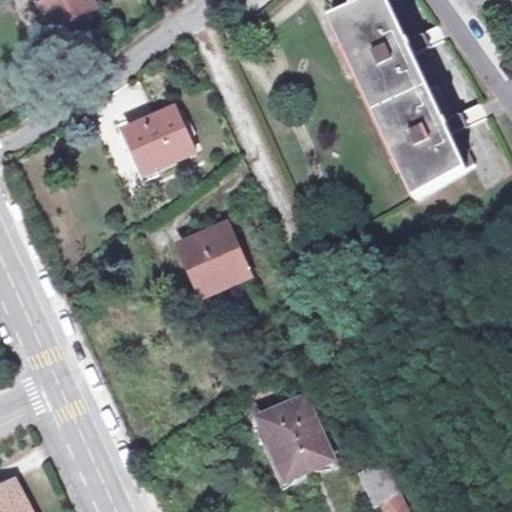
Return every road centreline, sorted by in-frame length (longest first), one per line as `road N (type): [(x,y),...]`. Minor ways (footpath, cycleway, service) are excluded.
road 1 (residential): [(195,16),(414,484)]
road 2 (residential): [(0,162),(195,16)]
road 3 (secondary): [(0,239),(64,384)]
road 4 (secondary): [(64,384),(121,511)]
road 5 (residential): [(511,105),(432,0)]
